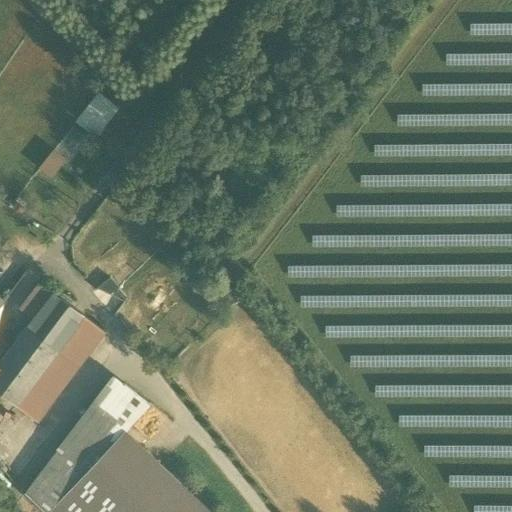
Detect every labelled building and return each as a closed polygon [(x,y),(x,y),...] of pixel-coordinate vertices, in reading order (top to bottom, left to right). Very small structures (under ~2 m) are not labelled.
[(101,89),(76,117),(95,134),(120,106),(101,89)] [(40,167),(50,175),(64,158),(54,150),(40,167)] [(0,392),(14,404),(29,384),(83,314),(55,292),(34,319),(0,363),(0,392)] [(29,384),(49,400),(103,329),(83,314),(29,384)] [(56,448),(58,449),(67,456),(124,382),(113,374),(56,448)] [(124,382),(67,456),(58,449),(24,491),(33,499),(46,511),(210,511),(124,430),(150,403),(124,382)] [(49,400),(29,384),(14,404),(35,419),(49,400)]
